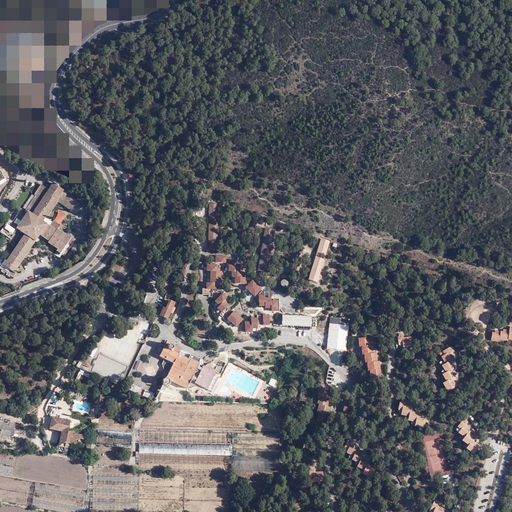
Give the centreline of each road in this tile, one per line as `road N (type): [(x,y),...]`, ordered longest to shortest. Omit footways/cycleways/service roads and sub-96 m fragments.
road 1 (secondary): [(0,307),(88,273),(119,229),(119,178),(67,125)]
road 2 (secondary): [(67,125),(110,181),(105,236),(71,274),(0,301)]
road 3 (secondary): [(67,125),(54,90),(75,52),(103,28),(146,18),(176,0)]
road 4 (unknown): [(281,296),(245,271),(238,256),(207,255),(188,270),(167,329)]
